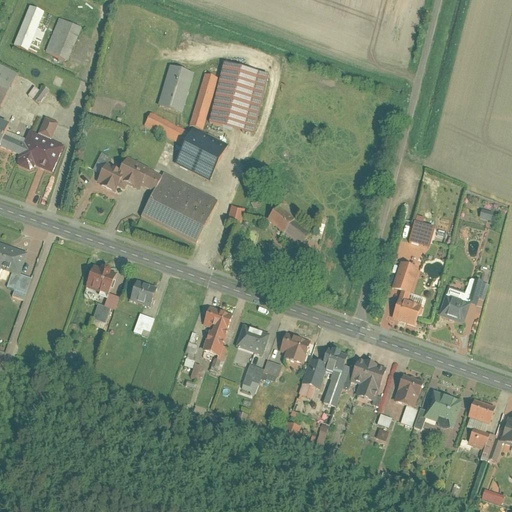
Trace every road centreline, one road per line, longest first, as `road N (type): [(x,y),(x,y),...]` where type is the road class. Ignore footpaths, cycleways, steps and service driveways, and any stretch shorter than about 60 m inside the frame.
road 1 (tertiary): [(0,207),(351,324)]
road 2 (unclassified): [(351,324),(435,0)]
road 3 (tertiary): [(351,324),(511,382)]
